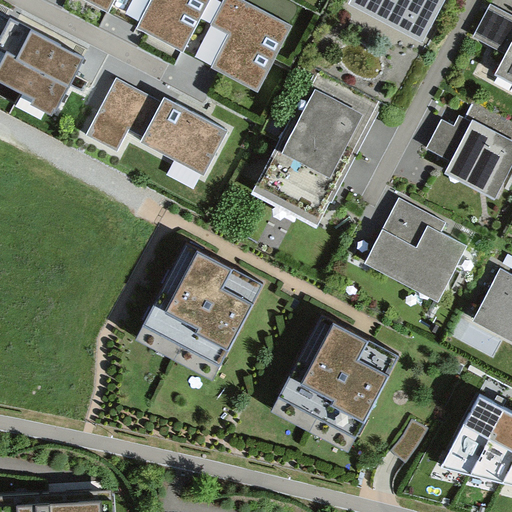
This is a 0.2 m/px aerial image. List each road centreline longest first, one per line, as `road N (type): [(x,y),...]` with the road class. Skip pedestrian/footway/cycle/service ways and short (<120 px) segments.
road 1 (trunk): [(432,511),(0,414)]
road 2 (residential): [(473,0),(368,197)]
road 3 (residential): [(26,0),(158,69)]
